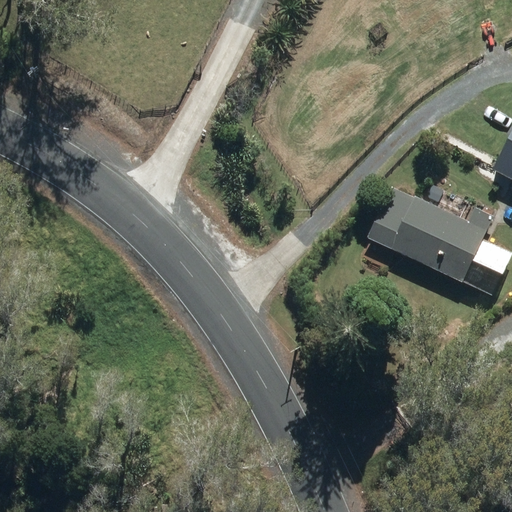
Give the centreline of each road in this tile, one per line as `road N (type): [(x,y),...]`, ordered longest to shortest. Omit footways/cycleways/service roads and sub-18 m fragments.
road 1 (tertiary): [(324,511),(267,389),(194,279),(97,188),(0,132)]
road 2 (unknown): [(293,440),(511,260)]
